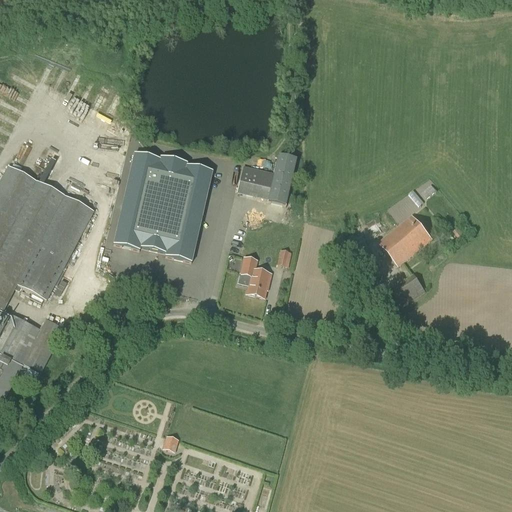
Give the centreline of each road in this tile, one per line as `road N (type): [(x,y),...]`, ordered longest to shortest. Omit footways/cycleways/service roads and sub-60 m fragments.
road 1 (unclassified): [(0,468),(134,327),(170,313),(511,372)]
road 2 (track): [(315,343),(272,511)]
